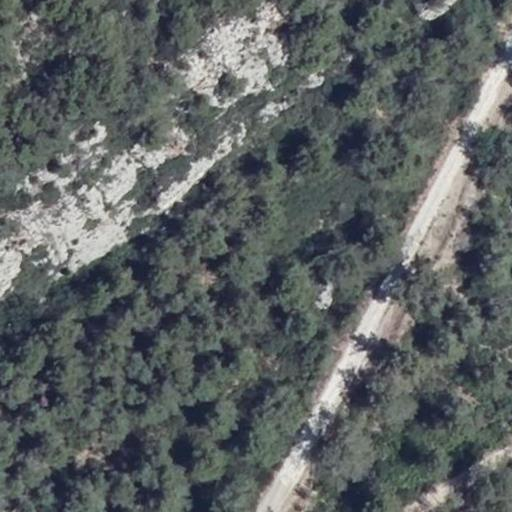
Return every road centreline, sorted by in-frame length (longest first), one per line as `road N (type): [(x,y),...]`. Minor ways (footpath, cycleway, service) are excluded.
road 1 (track): [(270,511),(448,202),(511,61)]
road 2 (track): [(409,511),(511,449)]
